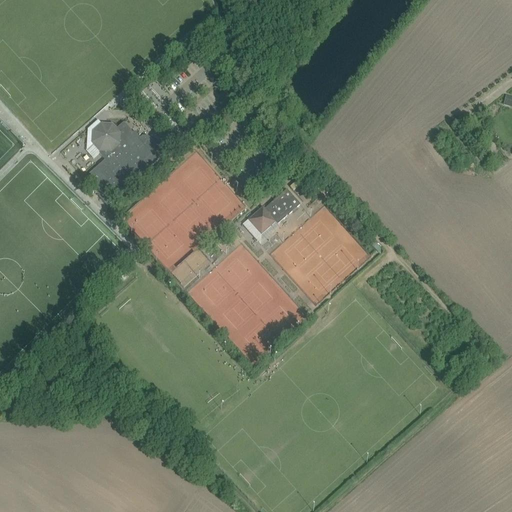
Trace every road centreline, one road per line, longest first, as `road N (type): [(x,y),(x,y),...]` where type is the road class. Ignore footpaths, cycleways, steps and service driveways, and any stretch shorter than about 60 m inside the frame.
road 1 (track): [(208,468),(146,400),(121,389),(0,396)]
road 2 (residential): [(318,185),(251,121),(224,0)]
